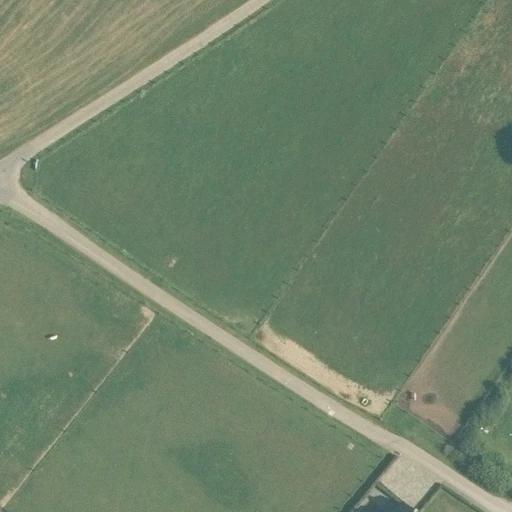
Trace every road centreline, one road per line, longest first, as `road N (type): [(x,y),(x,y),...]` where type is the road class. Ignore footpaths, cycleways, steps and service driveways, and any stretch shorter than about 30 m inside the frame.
road 1 (unclassified): [(493,511),(0,194)]
road 2 (unclassified): [(263,0),(0,169)]
